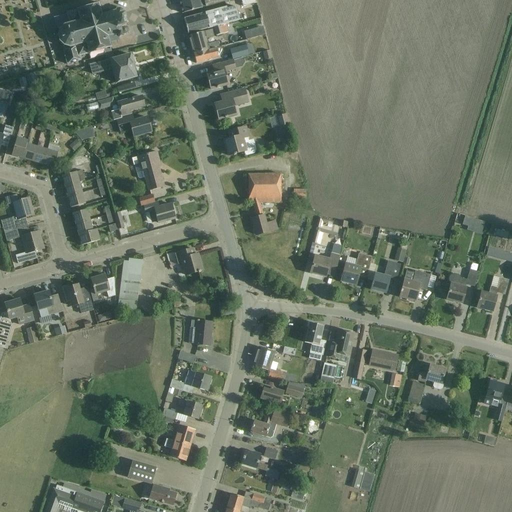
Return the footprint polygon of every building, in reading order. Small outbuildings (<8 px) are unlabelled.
[(178,0),(182,14),(232,0),(178,0)] [(58,36),(59,41),(60,42),(61,41),(63,45),(63,47),(62,47),(67,65),(69,64),(70,70),(81,67),(80,61),(79,56),(89,54),(89,56),(91,55),(90,52),(96,51),(97,53),(104,51),(107,61),(113,60),(110,50),(111,50),(109,43),(115,41),(114,36),(117,35),(117,37),(119,38),(121,38),(122,36),(121,34),(124,35),(127,34),(128,31),(128,28),(125,27),(126,26),(123,16),(122,16),(124,13),(123,10),(119,9),(117,9),(115,12),(114,12),(101,16),(99,5),(91,8),(90,5),(83,7),(84,9),(78,11),(77,9),(76,10),(77,11),(67,14),(67,12),(66,13),(66,14),(64,14),(65,16),(66,16),(69,25),(64,26),(64,27),(59,30),(58,36)] [(188,35),(226,25),(240,21),(236,8),(228,10),(227,8),(184,19),(188,35)] [(228,33),(226,25),(214,28),(216,36),(217,36),(218,38),(224,36),(223,34),(228,33)] [(212,30),(189,37),(194,55),(219,48),(218,42),(208,45),(206,39),(214,37),(212,30)] [(246,46),(230,51),(232,61),(249,56),(246,46)] [(223,52),(222,47),(219,48),(194,55),(196,64),(217,58),(223,52)] [(130,55),(113,60),(107,61),(107,62),(91,66),(93,75),(112,70),(116,83),(136,78),(130,55)] [(211,90),(220,88),(228,86),(225,73),(235,70),(233,61),(212,66),(214,73),(206,75),(211,90)] [(230,101),(222,103),(214,105),(219,120),(236,116),(234,106),(248,103),(245,90),(228,94),(230,101)] [(142,97),(136,99),(117,104),(121,117),(131,115),(130,111),(144,107),(142,97)] [(98,103),(100,109),(100,110),(115,106),(113,98),(98,103)] [(288,125),(285,115),(277,117),(279,127),(288,125)] [(147,118),(136,121),(134,122),(133,116),(117,121),(121,134),(132,131),(134,137),(151,132),(147,118)] [(0,147),(1,143),(8,145),(13,129),(5,126),(3,136),(0,134),(0,147)] [(93,133),(92,127),(74,132),(82,140),(91,138),(89,134),(93,133)] [(254,150),(252,141),(248,142),(247,138),(248,138),(245,128),(228,133),(230,140),(224,141),(228,157),(244,152),(246,157),(245,155),(252,153),(254,152),(254,150)] [(22,159),(27,145),(28,141),(17,138),(11,156),(22,159)] [(33,162),(37,148),(27,145),(22,159),(33,162)] [(49,145),(47,151),(43,165),(54,168),(59,148),(49,145)] [(282,145),(274,146),(275,157),(283,157),(282,145)] [(43,165),(47,151),(37,148),(33,162),(43,165)] [(157,152),(136,158),(132,159),(133,166),(139,164),(141,172),(136,173),(138,178),(140,179),(145,178),(148,192),(164,188),(159,168),(161,167),(157,152)] [(82,171),(76,173),(62,177),(65,188),(79,184),(79,183),(85,182),(82,171)] [(280,175),(258,175),(248,175),(249,204),(253,204),(257,218),(252,220),(257,236),(268,233),(268,232),(277,230),(274,222),(266,224),(264,216),(263,216),(260,204),(281,204),(280,175)] [(82,194),(79,184),(65,188),(68,198),(82,194)] [(306,202),(306,192),(306,191),(293,191),(293,203),(306,202)] [(85,204),(82,194),(68,198),(71,209),(85,204)] [(34,216),(29,199),(19,201),(17,195),(5,199),(7,205),(13,204),(16,217),(0,221),(4,233),(28,226),(26,218),(34,216)] [(154,203),(152,196),(139,199),(141,207),(154,203)] [(157,202),(144,206),(146,214),(149,213),(151,224),(158,222),(159,224),(175,219),(171,205),(159,208),(157,202)] [(90,221),(87,210),(72,214),(76,225),(90,221)] [(123,221),(120,213),(114,214),(116,223),(123,221)] [(465,217),(462,225),(469,227),(477,230),(480,221),(465,217)] [(333,222),(319,218),(317,227),(320,228),(322,223),(332,225),(333,222)] [(93,231),(90,221),(76,225),(78,235),(93,231)] [(118,230),(117,225),(108,227),(110,233),(118,230)] [(28,226),(4,233),(6,241),(6,242),(15,240),(22,238),(27,253),(16,256),(18,264),(38,259),(36,252),(43,250),(38,232),(30,235),(28,226)] [(81,246),(100,241),(96,230),(93,231),(78,235),(81,246)] [(494,245),(506,248),(508,240),(496,238),(494,245)] [(314,260),(310,274),(325,278),(326,274),(334,276),(339,257),(341,248),(333,246),(331,255),(329,261),(315,257),(314,260)] [(489,248),(487,256),(494,258),(497,250),(489,248)] [(398,249),(394,261),(403,264),(406,251),(398,249)] [(175,255),(178,264),(182,263),(186,276),(202,271),(198,255),(194,256),(192,250),(175,255)] [(366,278),(370,264),(372,258),(359,255),(355,267),(345,265),(341,282),(355,286),(358,276),(366,278)] [(137,302),(142,261),(129,259),(129,261),(123,261),(120,292),(118,311),(130,312),(130,308),(137,309),(137,302)] [(375,274),(373,280),(371,290),(385,294),(389,279),(396,281),(400,265),(388,262),(384,277),(375,274)] [(478,273),(470,270),(467,280),(461,279),(460,277),(459,276),(455,275),(453,275),(452,276),(451,278),(450,279),(450,281),(450,283),(451,284),(446,300),(462,305),(466,288),(467,285),(474,287),(478,273)] [(404,280),(402,288),(399,298),(415,302),(418,288),(426,290),(430,276),(415,272),(412,283),(404,280)] [(115,296),(114,278),(106,280),(105,276),(91,279),(94,290),(90,291),(93,303),(99,301),(97,295),(106,292),(108,298),(115,296)] [(482,290),(477,309),(492,313),(496,298),(495,298),(497,292),(505,294),(508,280),(500,278),(498,289),(491,287),(490,292),(482,290)] [(81,296),(79,290),(78,285),(69,288),(69,286),(62,288),(66,303),(69,302),(71,307),(78,305),(81,315),(93,311),(87,288),(86,288),(89,296),(83,298),(83,296),(81,296)] [(63,313),(58,295),(50,297),(48,292),(34,296),(41,319),(63,313)] [(34,321),(29,306),(29,309),(22,311),(19,300),(5,304),(7,313),(1,314),(0,319),(0,348),(5,350),(12,327),(10,320),(17,318),(19,325),(34,321)] [(232,315),(231,306),(224,307),(225,316),(232,315)] [(212,323),(197,322),(191,321),(191,328),(196,329),(194,345),(210,347),(212,323)] [(322,342),(325,328),(310,324),(306,344),(313,346),(311,354),(324,357),(327,343),(322,342)] [(349,357),(354,334),(338,330),(335,345),(329,343),(326,357),(338,360),(339,355),(349,357)] [(28,338),(30,345),(39,343),(36,336),(28,338)] [(275,353),(258,348),(253,367),(269,372),(267,379),(282,384),(285,374),(276,372),(278,364),(272,363),(275,353)] [(295,351),(286,348),(285,355),(294,357),(295,351)] [(398,357),(372,351),(369,367),(394,372),(398,357)] [(195,356),(179,352),(177,359),(193,364),(195,356)] [(364,364),(356,362),(353,380),(360,381),(364,364)] [(336,367),(324,364),(321,377),(333,380),(336,367)] [(426,381),(434,383),(433,387),(434,389),(440,391),(442,390),(443,385),(441,384),(445,370),(430,366),(427,377),(419,375),(418,382),(425,384),(426,381)] [(186,377),(184,385),(192,387),(207,392),(211,378),(188,371),(186,377)] [(184,384),(172,381),(171,381),(169,389),(175,390),(182,392),(184,384)] [(407,402),(419,405),(425,386),(413,382),(407,402)] [(489,382),(484,404),(489,406),(491,400),(500,402),(504,386),(489,382)] [(288,385),(285,394),(301,399),(304,391),(288,385)] [(261,399),(280,405),(283,392),(264,387),(261,399)] [(183,416),(189,417),(198,420),(202,407),(179,400),(177,406),(185,408),(183,416)] [(281,412),(282,406),(261,401),(260,407),(281,412)] [(499,424),(505,408),(497,405),(492,421),(499,424)] [(174,420),(176,413),(176,412),(164,409),(161,416),(174,420)] [(272,438),(276,426),(287,429),(291,416),(274,411),(271,418),(266,417),(263,424),(254,421),(250,433),(270,439),(272,438)] [(179,425),(174,442),(166,440),(164,447),(171,449),(169,457),(186,462),(195,431),(179,425)] [(276,460),(278,453),(266,449),(264,457),(276,460)] [(244,452),(241,464),(256,469),(266,472),(268,466),(258,463),(261,455),(253,453),(253,455),(244,452)] [(308,473),(310,464),(311,463),(301,460),(298,470),(308,473)] [(157,468),(144,464),(132,461),(127,478),(152,486),(157,468)] [(267,476),(264,484),(276,489),(279,481),(267,476)] [(83,495),(57,486),(55,490),(53,489),(49,500),(51,501),(51,502),(59,504),(77,511),(83,495)] [(172,507),(176,494),(169,492),(169,490),(154,486),(150,500),(172,507)] [(101,511),(104,503),(83,495),(77,511),(78,511),(77,511),(101,511)] [(272,501),(253,495),(251,501),(231,495),(227,509),(236,511),(239,511),(241,506),(254,510),(255,508),(258,509),(268,511),(272,501)] [(138,511),(141,504),(124,499),(122,508),(130,510),(129,511),(138,511)] [(55,511),(59,504),(51,502),(51,501),(49,500),(45,511),(55,511)]
